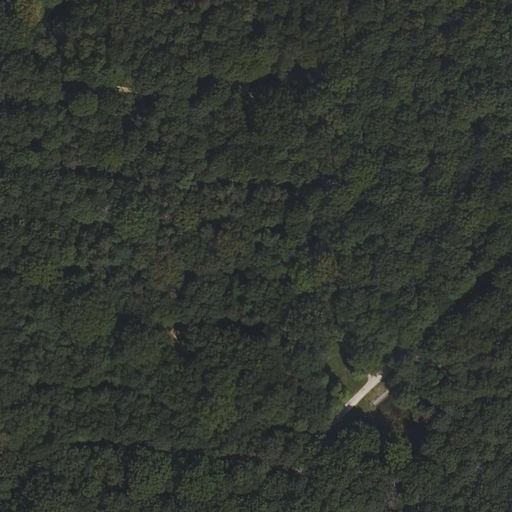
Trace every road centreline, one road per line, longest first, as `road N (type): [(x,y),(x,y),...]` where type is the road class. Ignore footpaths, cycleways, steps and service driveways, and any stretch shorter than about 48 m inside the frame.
road 1 (track): [(228,511),(370,387)]
road 2 (track): [(370,387),(511,262)]
